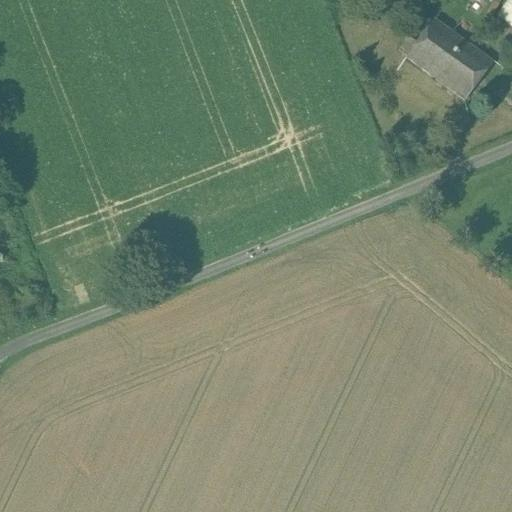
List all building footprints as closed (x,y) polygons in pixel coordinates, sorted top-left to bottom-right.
[(511,26),(511,0),(509,0),(498,16),(511,26)] [(464,43),(434,21),(417,44),(407,58),(406,59),(436,81),(464,43)] [(408,38),(398,52),(407,58),(417,44),(408,38)] [(492,64),(464,43),(436,81),(464,102),(492,64)] [(440,160),(431,138),(420,142),(429,164),(440,160)]
